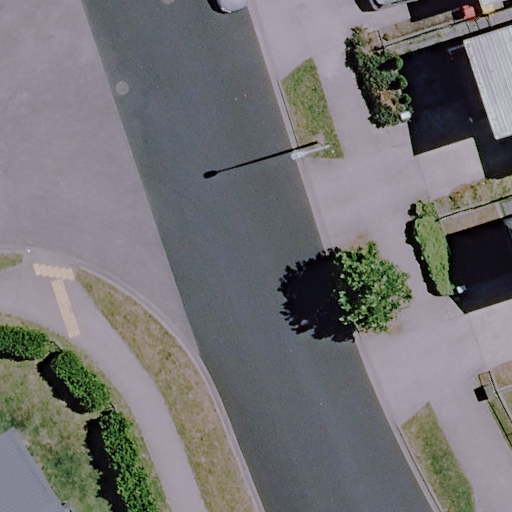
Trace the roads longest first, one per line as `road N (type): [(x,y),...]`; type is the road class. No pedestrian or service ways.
road 1 (tertiary): [(364,511),(161,35)]
road 2 (residential): [(161,35),(0,135)]
